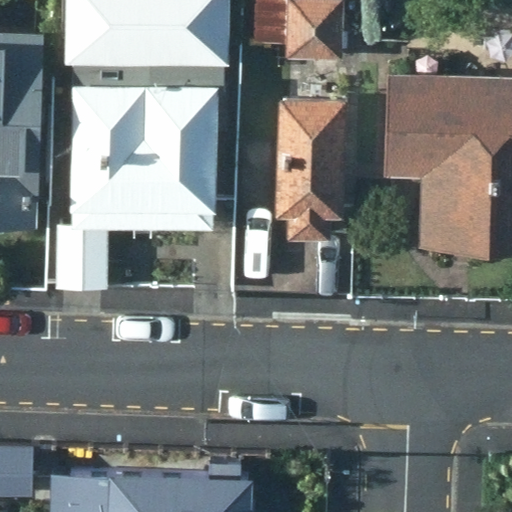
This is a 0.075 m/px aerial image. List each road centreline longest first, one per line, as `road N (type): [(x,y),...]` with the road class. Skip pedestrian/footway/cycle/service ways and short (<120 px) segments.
road 1 (residential): [(0,359),(410,372)]
road 2 (residential): [(410,372),(405,511)]
